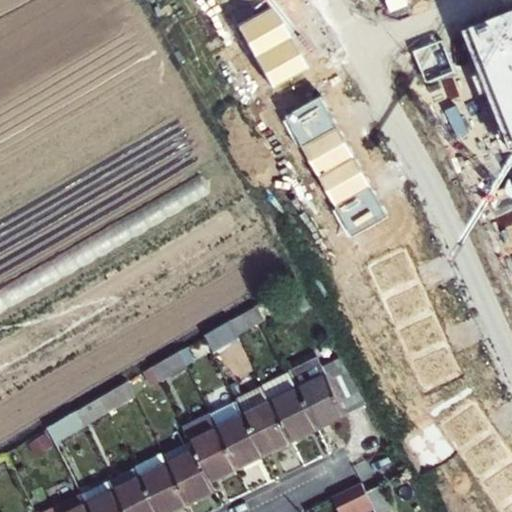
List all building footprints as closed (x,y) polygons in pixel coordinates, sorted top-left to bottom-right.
[(403,0),(383,0),(384,0),(388,12),(406,5),(403,0)] [(274,6),(237,25),(273,90),(309,71),(274,6)] [(511,10),(460,30),(505,150),(511,147),(511,10)] [(323,99),(288,118),(350,237),(391,216),(323,99)] [(404,250),(368,266),(421,389),(464,372),(404,250)] [(300,279),(286,286),(293,298),(299,311),(313,304),(300,279)] [(262,301),(213,331),(219,345),(269,315),(262,301)] [(186,346),(150,366),(157,380),(192,360),(186,346)] [(332,371),(305,385),(327,427),(370,405),(353,373),(337,379),(332,371)] [(140,390),(133,376),(55,419),(62,433),(140,390)] [(327,427),(305,385),(301,377),(271,391),(298,441),(327,427)] [(246,403),(256,419),(273,453),(298,441),(271,391),(246,403)] [(511,511),(511,452),(477,402),(441,426),(498,511),(511,511)] [(191,422),(196,434),(219,480),(245,467),(228,432),(216,411),(191,422)] [(256,419),(228,432),(245,467),(273,453),(256,419)] [(196,434),(167,447),(199,505),(225,492),(219,480),(196,434)] [(167,447),(141,460),(168,511),(183,511),(199,505),(167,447)] [(168,511),(141,460),(116,473),(136,511),(168,511)] [(90,486),(101,509),(102,511),(136,511),(116,473),(90,486)] [(381,481),(369,487),(377,503),(389,497),(381,481)] [(366,482),(336,496),(344,511),(368,511),(379,507),(377,503),(369,487),(366,482)] [(94,511),(101,509),(90,486),(43,509),(44,511),(94,511)]
